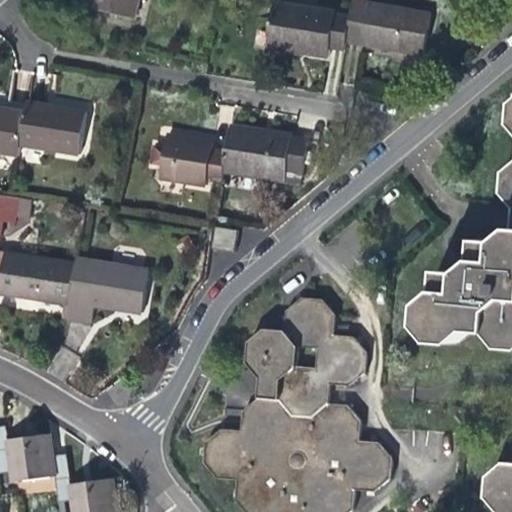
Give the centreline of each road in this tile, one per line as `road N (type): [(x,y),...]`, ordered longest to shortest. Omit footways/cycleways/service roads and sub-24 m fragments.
road 1 (residential): [(122,446),(209,289),(511,40)]
road 2 (residential): [(122,446),(50,387),(0,366)]
road 3 (unknown): [(268,240),(327,285),(348,332)]
